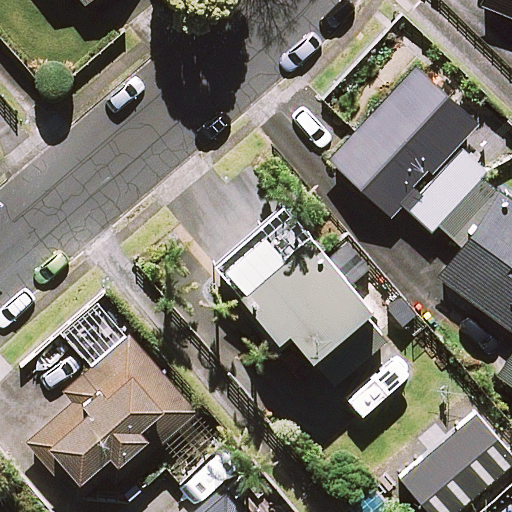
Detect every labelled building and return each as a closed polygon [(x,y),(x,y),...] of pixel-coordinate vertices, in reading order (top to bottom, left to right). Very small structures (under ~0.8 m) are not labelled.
[(511,0),(478,0),(477,2),(511,16),(511,0)] [(495,127),(406,61),(329,164),(390,209),(396,201),(457,246),(436,274),(511,330),(511,197),(468,165),(495,127)] [(279,252),(259,230),(215,268),(272,333),(282,324),(331,381),(389,331),(303,231),(279,252)] [(194,409),(126,332),(63,388),(72,399),(35,431),(93,497),(194,409)] [(511,348),(495,372),(511,384),(511,348)] [(241,511),(221,487),(191,511),(241,511)]
